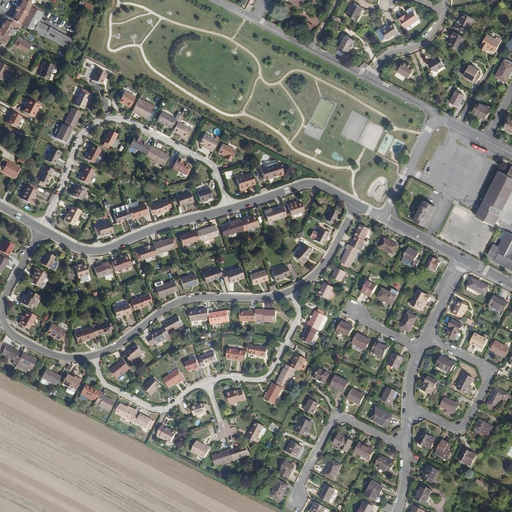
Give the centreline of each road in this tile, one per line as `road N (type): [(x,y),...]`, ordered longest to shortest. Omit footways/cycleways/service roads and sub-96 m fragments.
road 1 (residential): [(228,208),(213,166),(116,120),(80,137),(41,228)]
road 2 (residential): [(291,294),(181,301),(93,355)]
road 3 (residential): [(93,355),(42,351),(3,323),(2,297),(41,228)]
road 4 (residential): [(41,228),(97,252),(228,208)]
road 5 (residential): [(427,335),(484,367),(486,384),(459,428),(407,405)]
road 6 (residential): [(407,449),(336,419),(292,501)]
road 7 (residential): [(369,75),(219,0)]
road 8 (residential): [(208,384),(270,375),(298,319),(291,294)]
road 9 (residential): [(93,355),(107,387),(151,410),(171,409),(208,384)]
road 10 (residential): [(228,208),(311,183),(358,205)]
